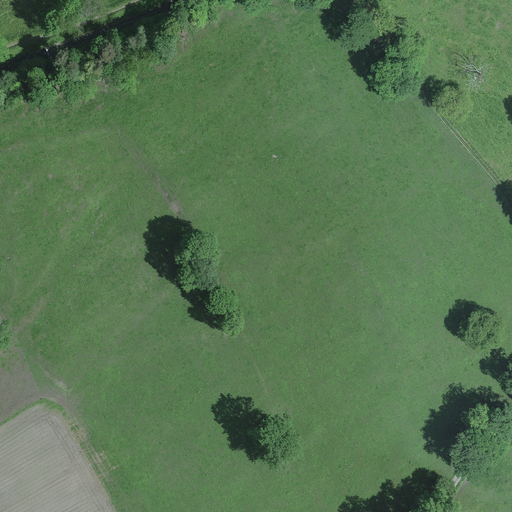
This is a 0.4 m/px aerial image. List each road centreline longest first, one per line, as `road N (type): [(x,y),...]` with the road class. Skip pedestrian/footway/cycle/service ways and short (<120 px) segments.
road 1 (track): [(351,0),(511,203)]
road 2 (unclassified): [(433,511),(511,406)]
